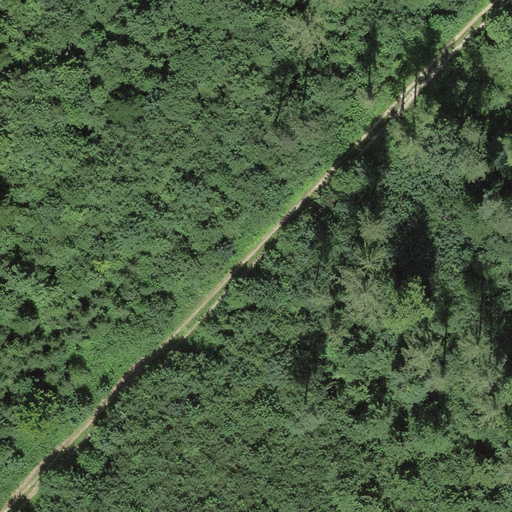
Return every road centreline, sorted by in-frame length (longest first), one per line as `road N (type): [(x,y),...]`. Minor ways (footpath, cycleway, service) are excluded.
road 1 (track): [(495,0),(12,511)]
road 2 (track): [(0,89),(142,0)]
